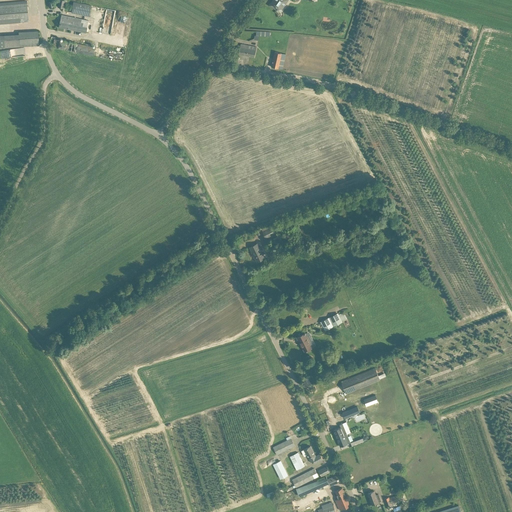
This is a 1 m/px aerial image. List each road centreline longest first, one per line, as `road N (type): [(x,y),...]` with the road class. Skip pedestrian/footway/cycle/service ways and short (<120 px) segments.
road 1 (unclassified): [(358,511),(189,170),(157,136)]
road 2 (track): [(210,63),(326,85),(511,149)]
road 3 (unclassified): [(0,217),(42,145),(47,85),(58,74)]
